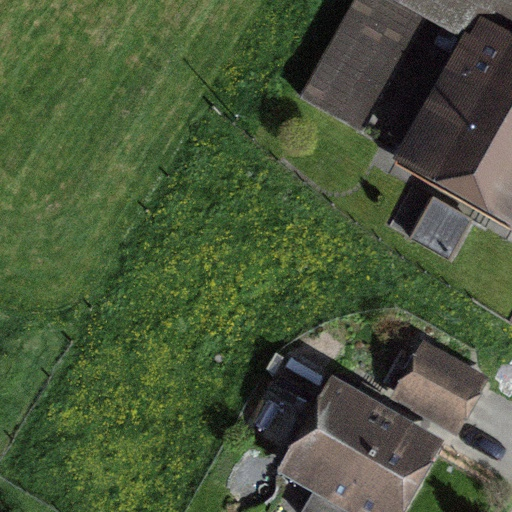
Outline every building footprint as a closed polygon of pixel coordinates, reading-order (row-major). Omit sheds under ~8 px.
[(432,12),(409,0),(354,0),(303,95),(367,130),(432,12)] [(511,0),(409,0),(432,12),(483,40),(511,55),(511,0)] [(511,55),(483,40),(414,166),(511,219),(511,55)] [(470,388),(396,344),(362,400),(436,444),(470,388)] [(405,511),(434,462),(302,386),(254,470),(326,511),(405,511)]
